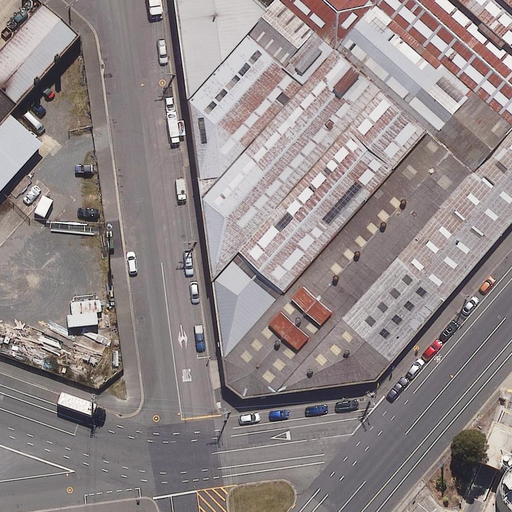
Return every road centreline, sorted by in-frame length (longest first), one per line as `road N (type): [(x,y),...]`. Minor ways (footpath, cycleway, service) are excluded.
road 1 (unclassified): [(123,0),(186,456)]
road 2 (unclassified): [(186,456),(409,427)]
road 3 (tertiary): [(409,427),(511,309)]
road 4 (unclassified): [(0,408),(114,449)]
road 5 (unclassified): [(114,449),(78,469),(0,480)]
